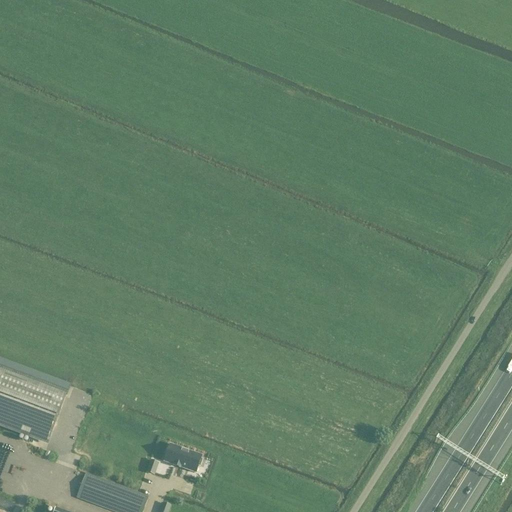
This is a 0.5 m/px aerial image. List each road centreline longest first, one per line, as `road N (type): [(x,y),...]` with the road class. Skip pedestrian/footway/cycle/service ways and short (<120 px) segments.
road 1 (unclassified): [(357,511),(511,266)]
road 2 (motorway): [(511,372),(424,511)]
